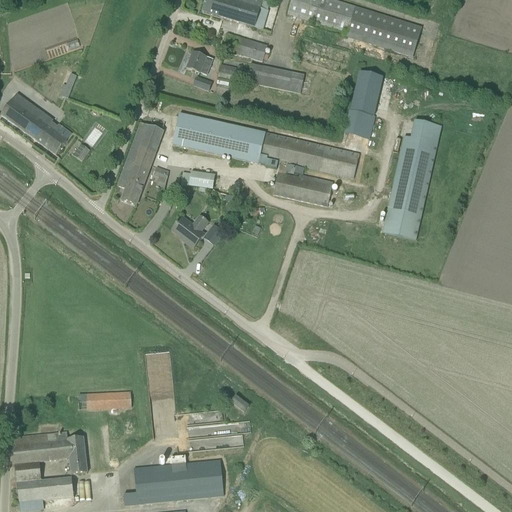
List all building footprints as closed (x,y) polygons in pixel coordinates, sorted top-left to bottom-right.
[(255,1),(252,0),(205,0),(201,13),(255,29),(262,3),(255,1)] [(422,28),(330,0),(291,0),(287,15),(290,16),(289,20),(295,22),(296,18),(345,33),(343,37),(412,59),(422,28)] [(262,64),(263,61),(267,62),(268,57),(264,56),(267,47),(227,35),(222,52),(262,64)] [(207,77),(212,62),(193,54),(187,70),(200,75),(207,77)] [(247,84),(250,71),(221,65),(218,78),(247,84)] [(381,77),(360,72),(346,135),(366,140),(381,77)] [(68,101),(76,78),(70,75),(61,99),(68,101)] [(209,93),(212,85),(196,79),(193,87),(209,93)] [(16,96),(1,117),(56,157),(66,142),(48,129),(52,122),(16,96)] [(293,176),(294,175),(302,177),(304,170),(295,168),(295,167),(354,180),(359,155),(266,134),(179,115),(172,147),(258,166),(265,167),(265,169),(276,171),(278,163),(281,164),(279,174),(273,197),(328,209),(333,186),(332,186),(332,184),(299,176),(299,179),(286,176),(286,175),(293,176)] [(136,207),(163,133),(140,125),(117,188),(125,190),(121,202),(136,207)] [(437,146),(410,140),(404,138),(382,234),(416,242),(437,146)] [(82,164),(87,157),(78,150),(73,157),(82,164)] [(152,178),(164,180),(166,171),(155,168),(152,178)] [(180,187),(209,191),(212,191),(214,177),(191,173),(190,176),(182,175),(180,187)] [(193,251),(205,236),(202,234),(209,224),(200,217),(193,226),(183,218),(172,233),(186,244),(185,245),(193,251)] [(214,227),(211,231),(220,239),(223,234),(214,227)] [(131,409),(131,395),(86,397),(87,411),(131,409)] [(244,414),(248,408),(235,399),(231,404),(244,414)] [(67,434),(12,440),(13,448),(12,448),(19,511),(29,511),(44,510),(43,503),(74,500),(72,482),(41,486),(38,464),(69,461),(71,476),(87,475),(83,439),(67,441),(67,434)] [(136,495),(123,496),(124,508),(224,499),(220,462),(134,470),(136,495)]
